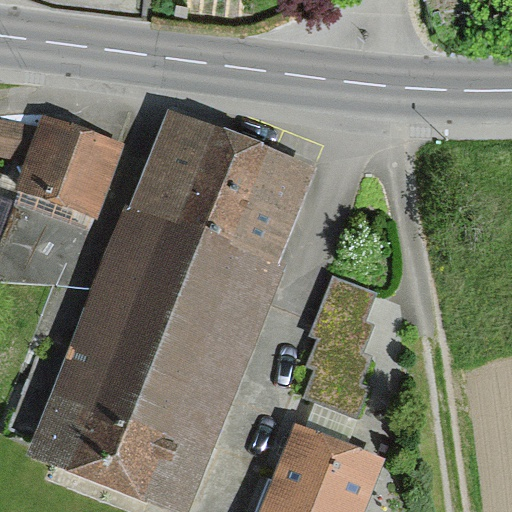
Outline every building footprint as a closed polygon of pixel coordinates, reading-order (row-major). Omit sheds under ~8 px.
[(94,215),(117,147),(46,121),(0,121),(0,159),(31,163),(24,190),(94,215)] [(131,212),(256,262),(292,172),(166,123),(131,212)] [(79,226),(17,205),(0,245),(0,280),(59,286),(79,226)] [(256,262),(131,212),(39,443),(165,493),(256,262)] [(308,367),(316,370),(305,398),(356,419),(368,390),(360,387),(371,360),(319,339),(308,367)] [(356,511),(374,467),(299,438),(269,511),(356,511)]
